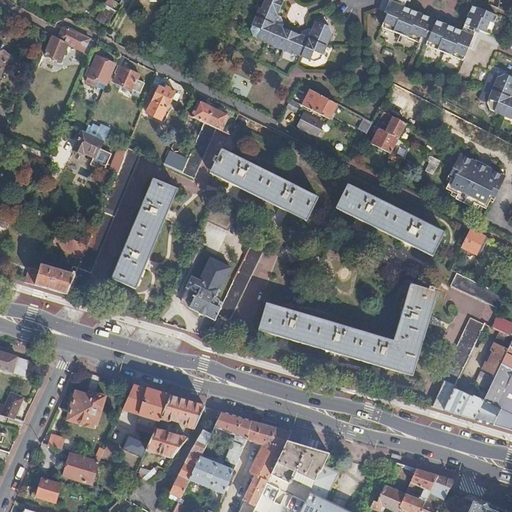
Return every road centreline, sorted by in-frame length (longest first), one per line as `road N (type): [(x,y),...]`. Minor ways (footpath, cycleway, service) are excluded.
road 1 (primary): [(68,350),(511,478)]
road 2 (primary): [(511,453),(75,330)]
road 3 (residential): [(68,350),(4,511)]
